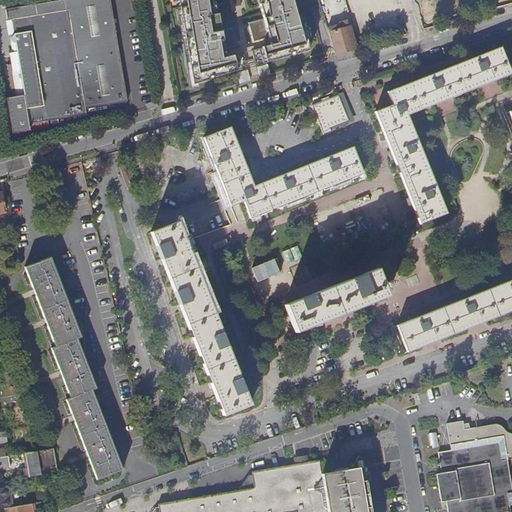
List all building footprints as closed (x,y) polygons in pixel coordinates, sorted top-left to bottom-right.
[(13,19),(18,19),(20,33),(16,34),(14,35),(13,36),(12,38),(12,40),(13,41),(13,42),(14,43),(15,44),(17,44),(20,44),(21,49),(19,49),(22,69),(17,70),(18,76),(23,75),(26,97),(8,100),(14,134),(32,131),(31,123),(87,113),(86,107),(126,100),(107,0),(63,0),(7,9),(9,20),(13,19)] [(182,0),(183,8),(185,24),(187,44),(192,84),(196,83),(209,80),(208,74),(212,74),(212,78),(235,68),(232,55),(225,58),(224,50),(237,42),(235,42),(231,24),(233,24),(233,23),(218,26),(214,10),(213,10),(210,0),(255,0),(256,1),(253,2),(256,16),(240,19),(244,39),(260,36),(270,44),(261,47),(264,57),(289,51),(288,46),(291,45),(292,51),(308,47),(305,36),(302,25),(301,22),(298,11),(294,0),(182,0)] [(325,23),(335,54),(356,48),(349,26),(347,27),(345,21),(339,23),(339,24),(341,29),(332,31),(331,29),(332,27),(328,13),(329,13),(324,0),(318,0),(321,8),(325,23)] [(15,76),(18,76),(17,70),(22,69),(19,49),(21,49),(20,44),(17,44),(15,44),(14,43),(15,50),(11,50),(15,76)] [(192,84),(187,44),(184,44),(188,89),(196,88),(196,83),(192,84)] [(241,53),(232,55),(235,68),(237,77),(239,83),(249,80),(247,73),(255,70),(258,77),(269,74),(264,57),(261,47),(250,50),(253,62),(245,65),(241,53)] [(376,111),(421,224),(447,214),(408,115),(511,73),(511,71),(502,47),(388,92),(393,104),(376,111)] [(348,115),(340,95),(313,105),(325,135),(333,131),(329,122),(348,115)] [(244,201),(251,218),(364,174),(353,147),(333,155),(255,186),(231,127),(205,137),(221,178),(225,190),(232,206),(240,203),(244,201)] [(151,232),(224,415),(251,404),(216,317),(178,222),(151,232)] [(0,249),(0,256),(16,254),(14,247),(0,249)] [(275,257),(252,266),(258,281),(281,272),(275,257)] [(57,274),(51,258),(29,266),(25,268),(32,284),(36,295),(45,319),(48,326),(55,346),(52,348),(52,349),(60,369),(66,386),(71,399),(68,400),(73,414),(76,422),(87,450),(90,458),(98,479),(123,470),(93,391),(97,389),(77,338),(81,336),(57,274)] [(377,269),(285,305),(295,332),(387,296),(377,269)] [(511,279),(398,325),(408,352),(511,310),(511,279)] [(447,508),(447,511),(504,511),(510,511),(509,506),(511,505),(511,491),(511,492),(507,460),(511,458),(511,434),(506,432),(502,429),(498,424),(469,428),(468,423),(462,424),(462,421),(446,423),(450,450),(437,453),(441,472),(436,473),(440,502),(446,500),(447,508)] [(53,448),(40,451),(25,453),(28,468),(19,469),(20,478),(40,474),(39,466),(56,463),(53,448)] [(14,455),(0,457),(0,469),(10,467),(9,461),(15,460),(14,455)] [(328,511),(322,473),(320,461),(295,466),(285,467),(258,472),(245,490),(165,503),(158,511),(328,511)] [(50,475),(58,473),(57,467),(49,468),(50,475)] [(322,473),(328,511),(371,511),(366,480),(364,467),(322,473)] [(39,477),(26,479),(27,488),(41,485),(39,477)] [(0,509),(4,509),(9,508),(5,488),(0,488),(0,509)]
